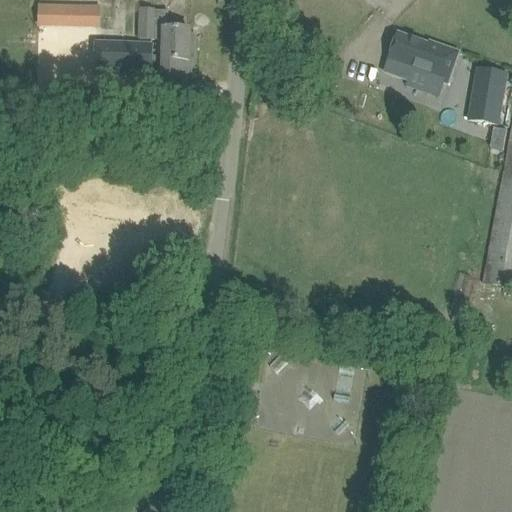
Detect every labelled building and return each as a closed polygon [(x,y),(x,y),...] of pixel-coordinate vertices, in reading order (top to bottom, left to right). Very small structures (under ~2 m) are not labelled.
[(443,0),(442,1),(457,15),(474,31),(494,10),(482,0),(443,0)] [(162,78),(175,78),(194,79),(195,37),(190,37),(190,31),(164,31),(154,30),(155,12),(141,11),(140,40),(153,41),(152,62),(162,63),(162,78)] [(412,71),(449,84),(461,53),(431,42),(430,44),(419,40),(400,33),(386,71),(409,79),(412,71)] [(477,71),(469,123),(497,128),(506,76),(477,71)] [(511,127),(511,133),(482,287),(511,292),(511,127)] [(494,129),(490,149),(503,152),(507,131),(494,129)]
